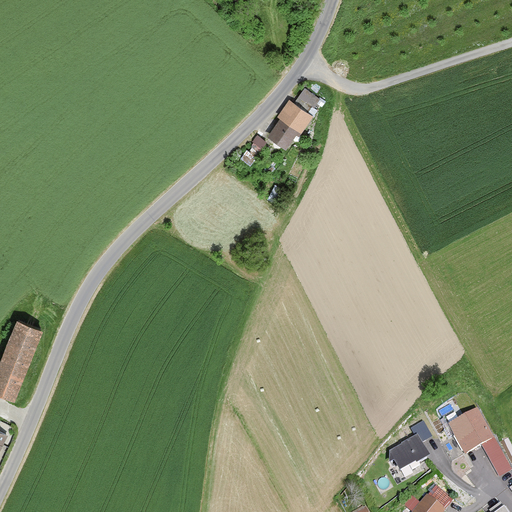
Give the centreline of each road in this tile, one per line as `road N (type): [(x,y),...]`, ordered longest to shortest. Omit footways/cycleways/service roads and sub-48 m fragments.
road 1 (residential): [(331,0),(306,61),(278,96),(95,276),(0,490)]
road 2 (track): [(306,61),(356,90),(511,43)]
